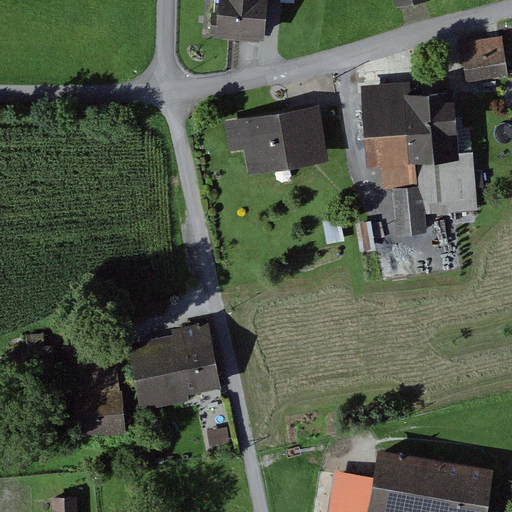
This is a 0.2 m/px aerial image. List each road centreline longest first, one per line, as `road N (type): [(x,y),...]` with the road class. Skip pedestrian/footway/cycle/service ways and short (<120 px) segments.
road 1 (residential): [(170,88),(266,511)]
road 2 (residential): [(511,9),(312,66),(170,88)]
road 3 (residential): [(170,88),(0,88)]
